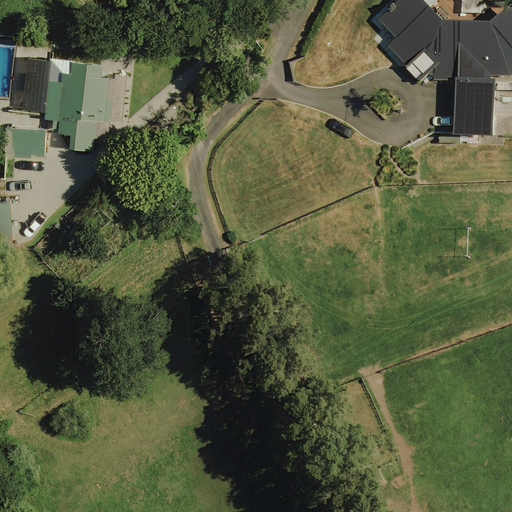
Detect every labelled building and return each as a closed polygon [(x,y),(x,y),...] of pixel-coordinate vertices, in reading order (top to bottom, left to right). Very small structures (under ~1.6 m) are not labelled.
[(386,49),(420,85),(428,78),(456,84),(453,137),(491,139),(494,78),(508,79),(511,75),(511,10),(491,26),(442,23),(420,0),(406,0),(382,23),(396,39),(386,49)] [(49,61),(26,59),(21,112),(43,113),(42,120),(54,121),(53,133),(69,134),(68,149),(91,151),(92,140),(108,141),(110,122),(120,123),(124,75),(103,73),(105,55),(50,50),(49,61)] [(43,157),(44,131),(6,130),(5,156),(43,157)] [(4,199),(0,199),(0,253),(10,252),(4,199)] [(89,237),(77,225),(66,236),(78,248),(89,237)]
